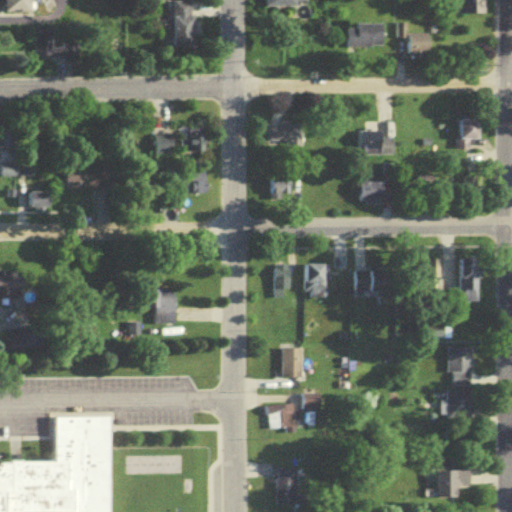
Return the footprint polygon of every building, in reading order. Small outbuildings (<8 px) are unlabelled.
[(5,0),(5,17),(32,18),(33,4),(45,5),(44,0),(5,0)] [(304,0),(264,0),(265,11),(304,11),(304,0)] [(483,0),(461,0),(461,20),(484,20),(483,0)] [(172,7),(172,52),(195,52),(195,7),(172,7)] [(384,30),(344,29),(344,53),(384,53),(384,30)] [(395,43),(406,43),(406,57),(429,57),(429,39),(401,39),(401,31),(395,31),(395,43)] [(34,62),(54,62),(54,40),(34,40),(34,62)] [(479,145),(479,125),(457,125),(457,153),(466,153),(466,145),(479,145)] [(0,155),(13,156),(13,129),(0,129),(0,155)] [(301,157),(301,130),(265,130),(265,147),(286,147),(286,157),(301,157)] [(204,157),(204,133),(180,133),(180,157),(204,157)] [(392,136),(356,136),(356,161),(392,161),(392,136)] [(152,159),(172,159),(172,139),(152,139),(152,159)] [(0,171),(1,181),(17,180),(16,170),(0,171)] [(65,171),(65,198),(95,198),(111,199),(111,171),(65,171)] [(173,178),(173,199),(205,200),(205,178),(173,178)] [(382,180),(357,181),(358,207),(383,206),(382,180)] [(436,181),(414,181),(413,203),(436,204),(436,181)] [(290,183),(266,185),(268,205),(292,202),(290,183)] [(26,216),(52,216),(51,197),(25,197),(26,216)] [(479,307),(479,264),(458,264),(458,307),(479,307)] [(271,303),(287,303),(287,270),(271,270),(271,303)] [(302,270),(302,302),(327,302),(327,270),(302,270)] [(407,274),(357,273),(356,297),(406,298),(407,274)] [(0,304),(27,304),(27,278),(0,278),(0,304)] [(175,329),(175,298),(153,298),(153,329),(175,329)] [(447,355),(447,389),(470,389),(470,355),(447,355)] [(303,400),(303,412),(312,412),(312,409),(318,409),(318,400),(303,400)] [(467,422),(468,404),(445,404),(445,421),(467,422)] [(106,408),(49,409),(49,432),(49,435),(49,452),(49,456),(21,457),(21,455),(9,455),(9,459),(3,459),(0,459),(0,510),(68,510),(68,511),(106,511),(106,427),(106,408)] [(300,410),(265,410),(265,433),(300,433),(300,410)] [(295,474),(276,474),(276,509),(295,509),(295,474)] [(470,476),(437,476),(437,503),(458,503),(458,491),(470,491),(470,476)]
